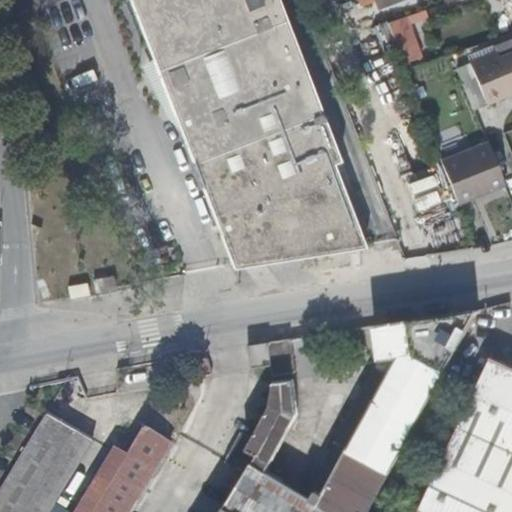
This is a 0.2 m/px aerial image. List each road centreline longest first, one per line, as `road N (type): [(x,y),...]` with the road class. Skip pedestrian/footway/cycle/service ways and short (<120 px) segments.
road 1 (tertiary): [(0,356),(511,273)]
road 2 (unknown): [(306,0),(408,294)]
